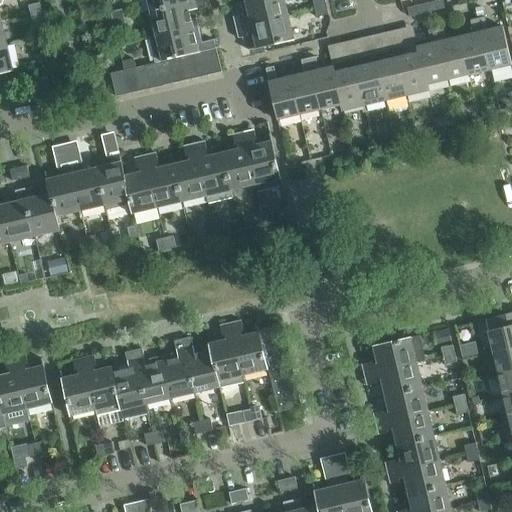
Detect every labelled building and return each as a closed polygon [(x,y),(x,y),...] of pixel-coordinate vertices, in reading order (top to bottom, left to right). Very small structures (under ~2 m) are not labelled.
[(149,0),(152,11),(199,0),(149,0)] [(199,0),(152,11),(158,36),(199,26),(195,10),(207,7),(205,0),(199,0)] [(234,17),(236,27),(288,15),(284,0),(246,0),(250,13),(234,17)] [(314,0),(313,0),(315,9),(327,6),(325,0),(314,0)] [(411,14),(447,5),(445,0),(431,0),(409,6),(411,14)] [(25,5),(27,14),(39,11),(37,3),(25,5)] [(327,6),(315,9),(317,17),(329,15),(327,6)] [(483,6),(476,8),(478,19),(485,17),(483,6)] [(112,12),(114,20),(125,17),(124,9),(112,12)] [(39,11),(27,14),(29,22),(41,20),(39,11)] [(288,15),(236,27),(239,38),(248,36),(251,49),(250,50),(250,51),(294,40),(288,15)] [(125,17),(114,20),(116,29),(127,26),(125,17)] [(485,17),(478,19),(490,70),(511,65),(511,63),(503,27),(489,30),(485,17)] [(474,34),(460,37),(469,75),(490,70),(478,19),(471,20),(474,34)] [(193,54),(205,51),(217,48),(215,39),(203,42),(199,26),(158,36),(148,38),(154,63),(158,62),(170,59),(181,57),(193,54)] [(443,27),(436,28),(448,80),(469,75),(460,37),(447,40),(443,27)] [(417,47),(418,53),(420,53),(427,85),(428,85),(448,80),(436,28),(429,30),(432,44),(417,47)] [(385,33),(387,42),(402,38),(400,29),(385,33)] [(402,38),(387,42),(389,50),(404,47),(402,38)] [(342,43),(344,52),(359,48),(357,40),(342,43)] [(4,45),(0,46),(0,72),(10,71),(4,45)] [(222,72),(217,48),(205,51),(210,75),(222,72)] [(359,48),(344,52),(346,61),(361,57),(359,48)] [(193,54),(199,77),(210,75),(205,51),(193,54)] [(51,61),(49,52),(37,55),(39,64),(51,61)] [(420,53),(418,53),(399,58),(408,96),(430,91),(428,85),(427,85),(420,53)] [(181,57),(187,80),(199,77),(193,54),(181,57)] [(170,59),(175,83),(187,80),(181,57),(170,59)] [(316,57),(309,58),(321,110),(341,105),(342,105),(335,73),(336,72),(334,66),(319,70),(316,57)] [(123,61),(125,70),(135,68),(136,67),(134,58),(123,61)] [(305,73),(291,77),(300,115),(321,110),(309,58),(302,60),(305,73)] [(399,58),(377,63),(386,101),(408,96),(399,58)] [(158,62),(164,86),(175,83),(170,59),(158,62)] [(158,62),(154,63),(146,65),(152,88),(164,86),(158,62)] [(377,63),(356,68),(365,106),(386,101),(377,63)] [(146,65),(136,67),(135,68),(140,91),(152,88),(146,65)] [(300,115),(291,77),(277,80),(274,67),(266,68),(269,81),(278,120),(300,115)] [(125,70),(123,70),(129,94),(140,91),(135,68),(125,70)] [(356,68),(336,72),(335,73),(342,105),(341,105),(343,111),(365,106),(356,68)] [(129,94),(123,70),(111,73),(117,97),(129,94)] [(116,129),(101,133),(107,154),(122,150),(116,129)] [(244,132),(256,185),(258,191),(283,186),(273,144),(259,148),(254,129),(244,132)] [(237,151),(223,154),(232,191),(256,185),(244,132),(233,134),(237,151)] [(76,139),(50,145),(55,166),(81,160),(76,139)] [(205,141),(195,143),(207,197),(232,191),(223,154),(209,157),(205,141)] [(188,162),(174,165),(183,203),(207,197),(195,143),(184,146),(188,162)] [(97,169),(106,204),(107,210),(130,205),(129,199),(130,199),(125,177),(119,151),(110,153),(113,165),(97,169)] [(156,152),(146,155),(158,208),(183,203),(174,165),(160,169),(156,152)] [(139,174),(125,177),(130,199),(129,199),(130,205),(133,214),(158,208),(146,155),(135,157),(139,174)] [(78,161),(70,163),(81,210),(106,204),(97,169),(81,173),(78,161)] [(47,181),(50,192),(51,192),(57,216),(81,210),(70,163),(61,165),(64,177),(47,181)] [(27,166),(19,167),(22,179),(30,177),(27,166)] [(22,179),(19,167),(10,169),(13,181),(22,179)] [(32,187),(24,188),(36,237),(60,232),(57,216),(51,192),(50,192),(35,196),(32,187)] [(18,202),(2,206),(11,243),(36,237),(24,188),(16,191),(18,202)] [(0,245),(11,243),(2,206),(0,206),(0,245)] [(271,213),(263,215),(266,226),(274,224),(271,213)] [(266,226),(263,215),(254,217),(257,228),(266,226)] [(222,224),(214,226),(217,238),(225,236),(222,224)] [(127,227),(130,239),(138,237),(136,225),(127,227)] [(217,238),(214,226),(206,228),(208,240),(217,238)] [(96,235),(87,237),(90,248),(99,246),(96,235)] [(174,236),(165,238),(168,249),(177,247),(174,236)] [(90,248),(87,237),(79,239),(81,250),(90,248)] [(168,249),(165,238),(156,240),(159,251),(168,249)] [(67,259),(54,262),(57,276),(72,273),(68,259),(67,259)] [(27,275),(19,276),(20,284),(28,282),(27,275)] [(489,331),(494,353),(511,348),(511,313),(488,319),(490,330),(489,331)] [(242,320),(231,322),(243,374),(268,368),(268,365),(265,353),(262,341),(260,333),(246,336),(242,320)] [(224,341),(210,344),(219,380),(221,386),(245,380),(243,374),(231,322),(220,325),(224,341)] [(259,329),(260,333),(262,341),(285,336),(282,324),(259,329)] [(364,375),(418,362),(426,360),(420,335),(375,346),(378,360),(362,364),(364,375)] [(192,336),(183,339),(196,391),(221,386),(219,380),(210,344),(194,348),(192,336)] [(288,348),(285,336),(262,341),(265,353),(288,348)] [(177,352),(161,356),(171,397),(196,391),(183,339),(175,341),(177,352)] [(476,343),(461,347),(464,357),(478,354),(476,343)] [(441,348),(443,356),(455,353),(453,345),(441,348)] [(143,348),(134,350),(147,403),(171,397),(161,356),(145,360),(143,348)] [(291,359),(288,348),(265,353),(268,365),(291,359)] [(511,348),(494,353),(499,374),(511,370),(511,348)] [(128,364),(112,368),(121,403),(120,403),(122,409),(147,403),(134,350),(126,352),(128,364)] [(455,353),(443,356),(445,365),(457,362),(455,353)] [(26,354),(16,356),(28,408),(53,402),(44,367),(30,370),(26,354)] [(96,409),(97,415),(122,409),(120,403),(121,403),(112,368),(98,371),(95,355),(84,357),(96,409)] [(8,375),(0,377),(0,399),(3,414),(28,408),(16,356),(5,359),(8,375)] [(71,415),(96,409),(84,357),(73,360),(77,376),(63,379),(71,415)] [(268,365),(268,368),(270,376),(293,371),(291,359),(268,365)] [(383,382),(387,396),(423,387),(418,362),(364,375),(367,386),(383,382)] [(511,370),(499,374),(504,395),(511,392),(511,370)] [(293,371),(270,376),(273,388),(296,383),(293,371)] [(296,383),(273,388),(276,400),(299,394),(296,383)] [(373,413),(376,424),(429,411),(423,387),(387,396),(390,409),(373,413)] [(452,396),(454,405),(466,403),(464,393),(452,396)] [(299,394),(276,400),(279,412),(301,406),(299,394)] [(466,403),(454,405),(456,413),(468,410),(466,403)] [(260,407),(251,409),(254,421),(262,419),(260,407)] [(254,421),(251,409),(243,411),(245,423),(254,421)] [(395,431),(398,445),(435,436),(429,411),(376,424),(378,435),(395,431)] [(210,419),(202,421),(205,433),(213,431),(210,419)] [(205,433),(202,421),(193,423),(196,435),(205,433)] [(162,430),(153,432),(156,444),(164,442),(162,430)] [(156,444),(153,432),(145,434),(147,446),(156,444)] [(385,462),(387,473),(441,460),(435,436),(398,445),(402,458),(385,462)] [(44,441),(36,443),(39,455),(47,453),(44,441)] [(113,442),(104,444),(107,456),(115,454),(113,442)] [(464,445),(466,454),(478,451),(476,442),(464,445)] [(39,455),(36,443),(27,445),(30,457),(39,455)] [(107,456),(104,444),(96,446),(98,458),(107,456)] [(344,450),(318,456),(323,477),(349,472),(344,450)] [(478,451),(466,454),(468,462),(480,459),(478,451)] [(407,480),(410,494),(447,485),(441,460),(387,473),(390,484),(407,480)] [(346,472),(338,474),(346,511),(373,511),(366,480),(349,484),(346,472)] [(315,492),(319,506),(320,511),(346,511),(338,474),(329,476),(332,488),(315,492)] [(295,477),(287,479),(290,490),(298,488),(295,477)] [(287,479),(278,481),(281,492),(290,490),(287,479)] [(396,511),(440,511),(452,509),(447,485),(410,494),(413,507),(396,511)] [(246,488),(238,490),(241,502),(249,500),(246,488)] [(238,490),(229,492),(232,504),(241,502),(238,490)] [(476,495),(478,503),(490,500),(488,492),(476,495)] [(152,511),(149,497),(123,502),(125,511),(152,511)] [(301,498),(292,500),(294,511),(320,511),(319,506),(303,510),(301,498)] [(197,500),(189,502),(191,511),(198,511),(200,511),(197,500)] [(286,511),(294,511),(292,500),(284,502),(286,511)] [(490,500),(478,503),(480,511),(492,509),(490,500)] [(191,511),(189,502),(180,504),(182,511),(191,511)]
